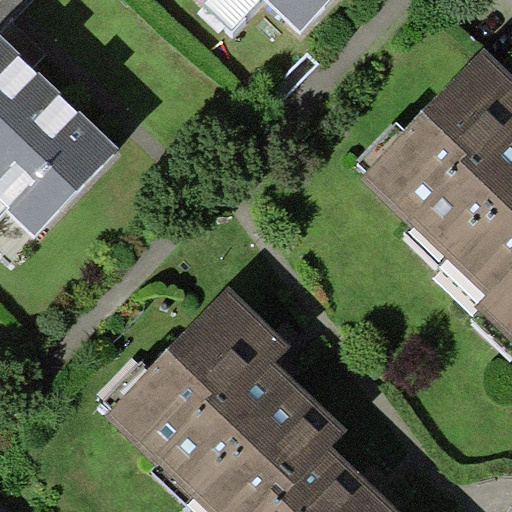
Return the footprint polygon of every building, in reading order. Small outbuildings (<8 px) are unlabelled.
[(263,0),(301,35),(334,0),(263,0)] [(0,216),(30,244),(112,154),(35,83),(0,51),(0,216)] [(511,291),(511,92),(481,63),(364,188),(494,310),(511,291)] [(511,353),(511,291),(494,310),(481,325),(511,353)] [(262,511),(321,449),(343,426),(281,368),(272,360),(283,348),(223,292),(106,418),(207,511),(262,511)] [(388,511),(377,502),(321,449),(262,511),(388,511)]
